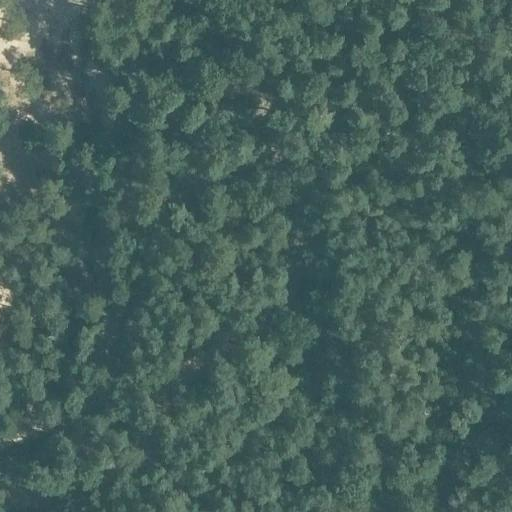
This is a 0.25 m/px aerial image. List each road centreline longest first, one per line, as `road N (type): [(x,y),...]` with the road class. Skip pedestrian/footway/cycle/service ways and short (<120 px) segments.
road 1 (track): [(0,55),(140,72),(195,91)]
road 2 (track): [(7,140),(13,82),(0,10)]
